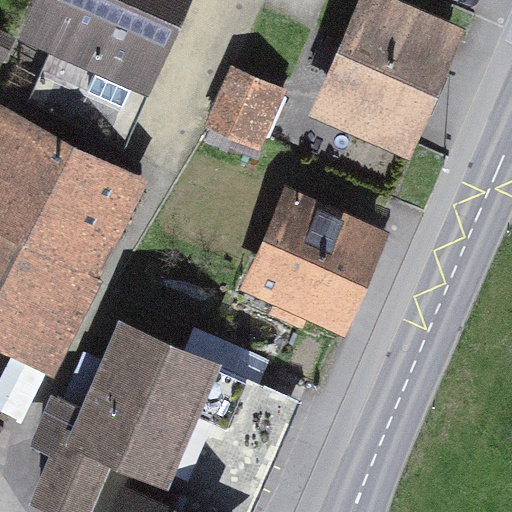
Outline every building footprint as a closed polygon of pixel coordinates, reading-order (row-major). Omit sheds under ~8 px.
[(41,0),(28,29),(151,86),(191,0),(41,0)] [(466,29),(396,0),(361,0),(311,119),(411,160),(466,29)] [(284,89),(233,67),(210,123),(260,144),(284,89)] [(0,303),(59,332),(142,160),(17,100),(0,134),(0,303)] [(389,233),(285,188),(241,291),(345,335),(389,233)] [(253,511),(309,391),(128,309),(44,492),(88,511),(95,511),(118,464),(223,511),(253,511)] [(191,511),(132,485),(119,511),(191,511)]
